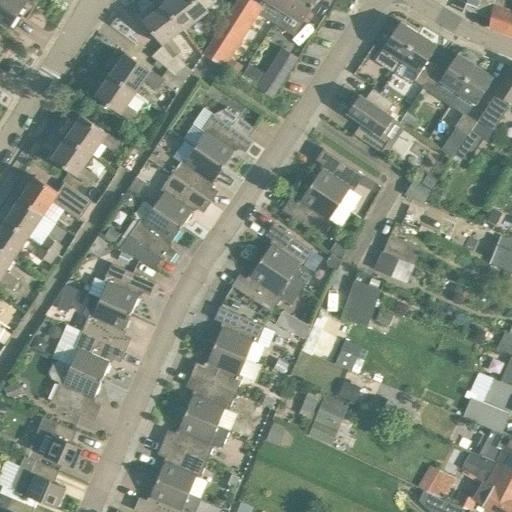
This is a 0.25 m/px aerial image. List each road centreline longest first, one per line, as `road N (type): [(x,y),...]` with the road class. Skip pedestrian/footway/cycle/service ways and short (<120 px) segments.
road 1 (residential): [(87,511),(198,266),(375,0)]
road 2 (tertiary): [(98,0),(0,152)]
